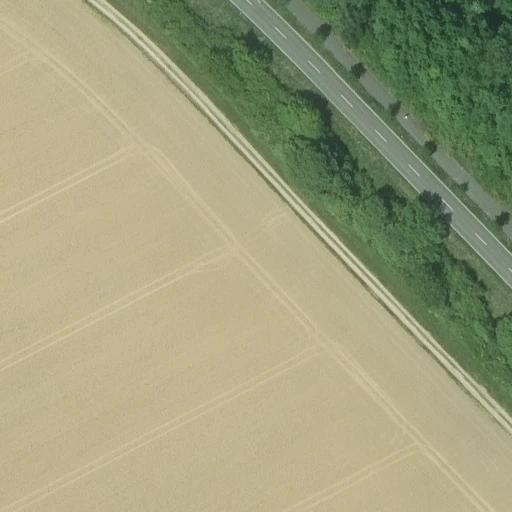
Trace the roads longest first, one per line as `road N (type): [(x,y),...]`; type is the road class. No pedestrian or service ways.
road 1 (track): [(511,432),(166,68),(89,0)]
road 2 (unclassified): [(239,0),(511,276)]
